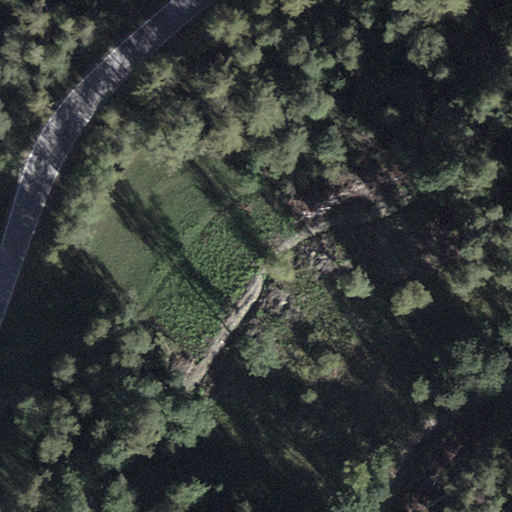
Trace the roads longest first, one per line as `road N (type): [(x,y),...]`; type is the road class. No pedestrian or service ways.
road 1 (tertiary): [(0,285),(29,197),(63,132),(104,82),(195,0)]
road 2 (track): [(378,511),(413,447),(511,376)]
